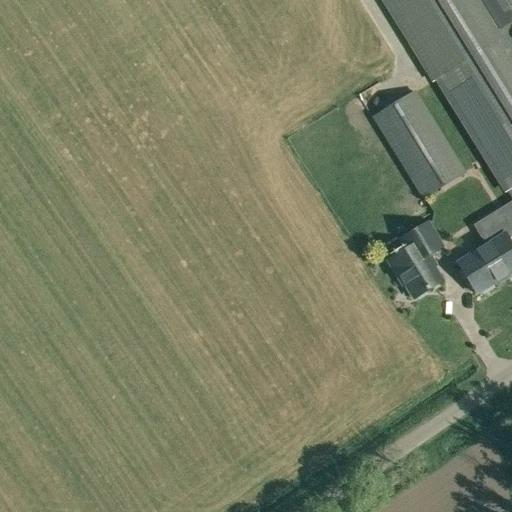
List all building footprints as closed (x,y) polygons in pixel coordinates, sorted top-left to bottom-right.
[(511,0),(377,0),(429,81),(509,31),(511,29),(511,0)] [(511,36),(509,31),(429,81),(431,82),(438,78),(511,197),(511,36)] [(423,199),(464,173),(414,92),(373,118),(423,199)] [(492,242),(457,264),(476,295),(503,278),(504,281),(511,275),(511,246),(507,238),(511,235),(511,203),(480,223),(492,242)] [(414,299),(442,282),(433,268),(435,267),(428,256),(442,247),(427,224),(401,240),(407,250),(388,262),(403,286),(405,285),(414,299)]
